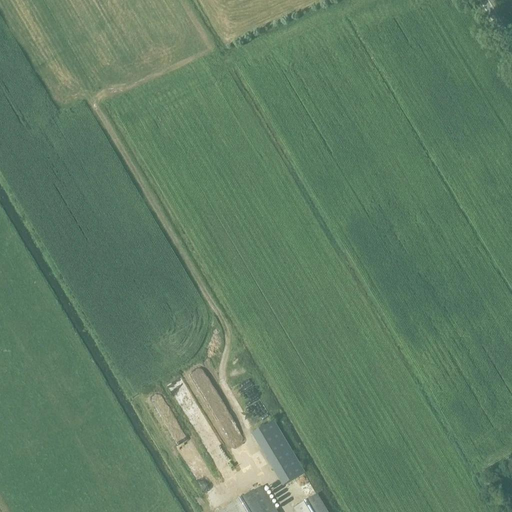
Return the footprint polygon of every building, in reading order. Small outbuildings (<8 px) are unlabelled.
[(191,371),(200,389),(208,385),(199,367),(191,371)] [(216,443),(177,379),(167,385),(201,441),(203,440),(208,448),(216,443)] [(162,416),(169,411),(156,392),(149,397),(162,416)] [(305,474),(274,422),(252,436),(283,487),(305,474)] [(209,467),(204,469),(211,484),(216,481),(209,467)] [(275,511),(261,488),(221,511),(275,511)] [(293,510),(294,511),(326,511),(317,496),(293,510)]
